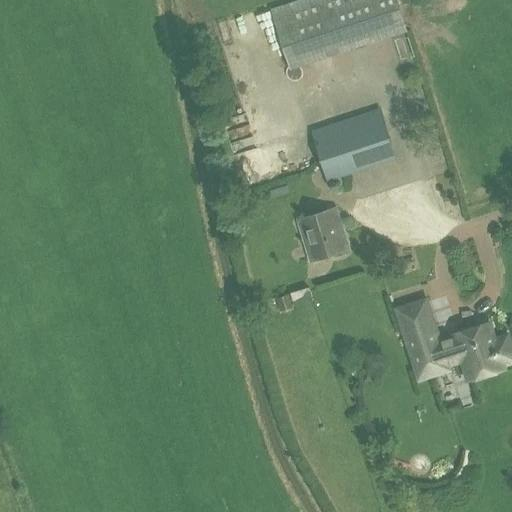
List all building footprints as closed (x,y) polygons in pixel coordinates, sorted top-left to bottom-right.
[(300,0),(271,10),(291,71),(409,32),(398,0),(300,0)] [(314,136),(327,177),(383,158),(370,118),(314,136)] [(310,262),(350,250),(337,209),(298,221),(310,262)] [(277,299),(280,311),(292,307),(288,296),(277,299)] [(495,340),(493,332),(477,338),(474,330),(455,336),(456,339),(440,344),(426,300),(397,309),(420,379),(449,369),(445,358),(460,353),(469,379),(504,368),(503,365),(511,361),(511,347),(508,336),(495,340)]
